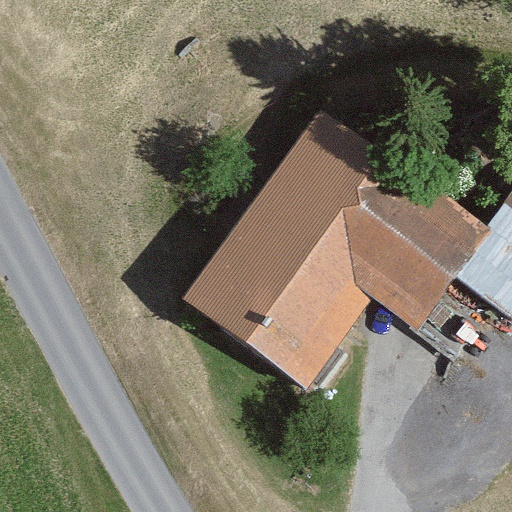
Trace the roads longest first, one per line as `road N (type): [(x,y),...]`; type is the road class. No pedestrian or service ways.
road 1 (tertiary): [(166,511),(0,227)]
road 2 (unknown): [(411,341),(380,511)]
